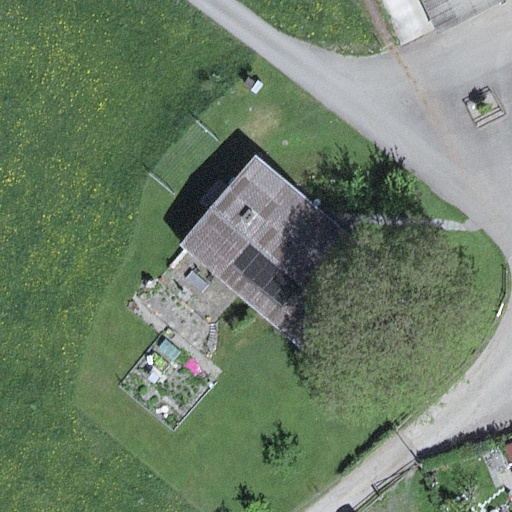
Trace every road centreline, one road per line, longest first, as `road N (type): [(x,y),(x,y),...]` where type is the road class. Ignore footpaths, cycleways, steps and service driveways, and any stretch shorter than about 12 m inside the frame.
road 1 (track): [(217,0),(337,82),(481,196),(511,232)]
road 2 (track): [(511,390),(461,409),(330,511)]
